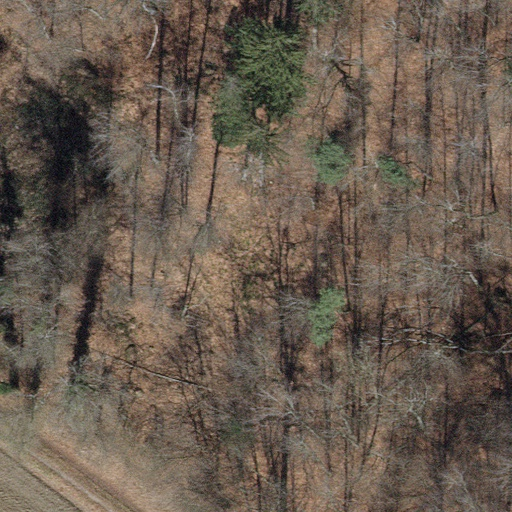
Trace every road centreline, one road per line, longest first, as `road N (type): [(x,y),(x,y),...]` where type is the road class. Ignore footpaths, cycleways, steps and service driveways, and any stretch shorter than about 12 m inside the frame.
road 1 (track): [(306,511),(208,279),(0,48)]
road 2 (track): [(113,511),(0,427)]
